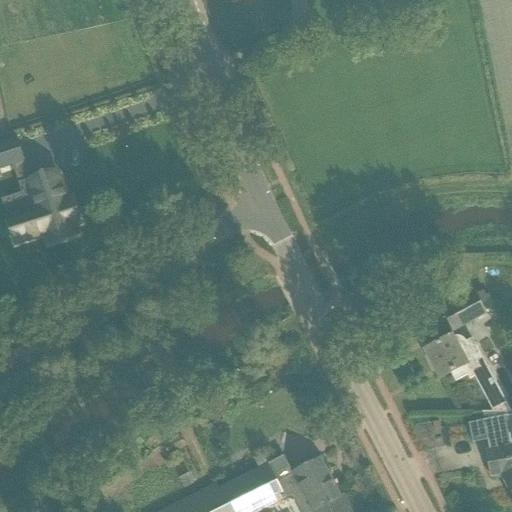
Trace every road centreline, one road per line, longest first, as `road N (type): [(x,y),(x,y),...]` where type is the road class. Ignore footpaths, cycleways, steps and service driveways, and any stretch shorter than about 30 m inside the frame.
road 1 (tertiary): [(421,511),(260,202)]
road 2 (tertiary): [(0,379),(260,202)]
road 3 (tertiary): [(260,202),(174,0)]
